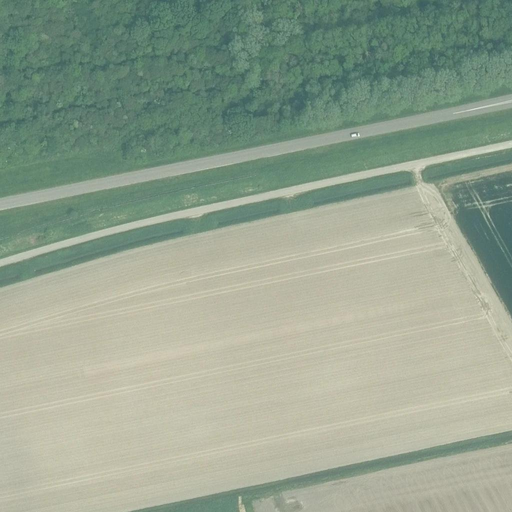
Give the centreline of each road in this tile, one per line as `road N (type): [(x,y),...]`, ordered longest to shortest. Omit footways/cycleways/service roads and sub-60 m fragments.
road 1 (unclassified): [(0,265),(117,227),(511,144)]
road 2 (tertiary): [(0,203),(511,101)]
